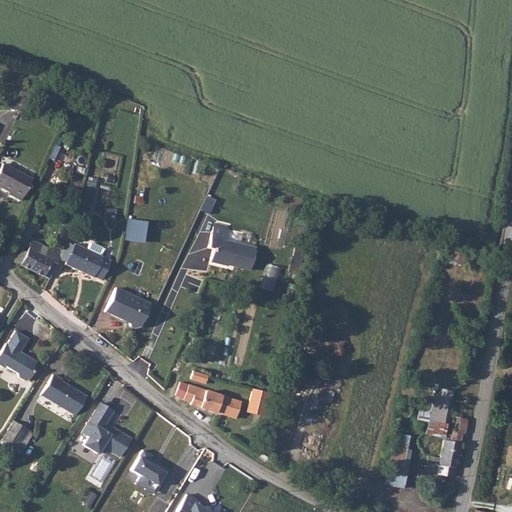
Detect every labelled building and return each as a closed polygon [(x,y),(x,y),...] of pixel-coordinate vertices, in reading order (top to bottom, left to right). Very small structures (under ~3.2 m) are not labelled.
[(0,182),(16,190),(15,192),(24,196),(34,175),(3,162),(1,166),(0,165),(0,182)] [(86,177),(78,211),(87,213),(95,179),(86,177)] [(142,242),(144,220),(125,218),(123,240),(142,242)] [(249,268),(255,245),(222,238),(224,228),(211,226),(206,245),(209,247),(207,260),(224,264),(227,260),(232,261),(232,264),(249,268)] [(82,240),(97,247),(99,242),(98,239),(88,234),(85,235),(82,240)] [(82,240),(70,235),(63,252),(62,254),(98,271),(106,252),(97,247),(82,240)] [(13,253),(54,272),(62,254),(63,252),(34,238),(30,246),(19,242),(13,253)] [(292,245),(287,271),(298,273),(303,247),(292,245)] [(273,292),(281,268),(267,264),(259,287),(273,292)] [(112,289),(101,314),(126,326),(131,331),(137,330),(147,306),(112,289)] [(15,378),(23,383),(28,380),(33,371),(31,369),(36,361),(21,349),(27,338),(15,329),(6,342),(4,342),(0,348),(0,365),(1,366),(3,364),(15,372),(15,378)] [(40,394),(75,415),(85,397),(62,383),(63,380),(53,373),(40,394)] [(205,380),(190,377),(188,385),(203,387),(205,380)] [(251,389),(246,410),(261,414),(267,392),(251,389)] [(183,402),(196,413),(229,422),(236,414),(237,406),(185,392),(183,402)] [(444,441),(452,402),(435,399),(427,436),(444,441)] [(111,409),(98,401),(80,431),(86,435),(81,443),(95,452),(100,444),(117,455),(128,437),(111,426),(110,428),(102,423),(111,409)] [(466,436),(470,407),(452,402),(444,441),(439,461),(429,459),(426,472),(429,474),(428,481),(443,485),(447,478),(454,480),(462,441),(466,436)] [(401,415),(410,418),(412,411),(403,409),(401,415)] [(11,421),(0,439),(15,448),(26,430),(11,421)] [(30,433),(26,430),(15,448),(20,451),(30,433)] [(403,488),(409,448),(405,448),(407,435),(393,432),(384,485),(403,488)] [(150,453),(141,447),(129,468),(138,473),(135,478),(145,484),(148,479),(156,485),(166,468),(156,462),(154,465),(150,463),(153,459),(148,457),(150,453)] [(152,492),(156,485),(148,479),(145,484),(135,478),(133,481),(152,492)] [(200,504),(182,493),(170,511),(204,511),(198,508),(200,504)]
